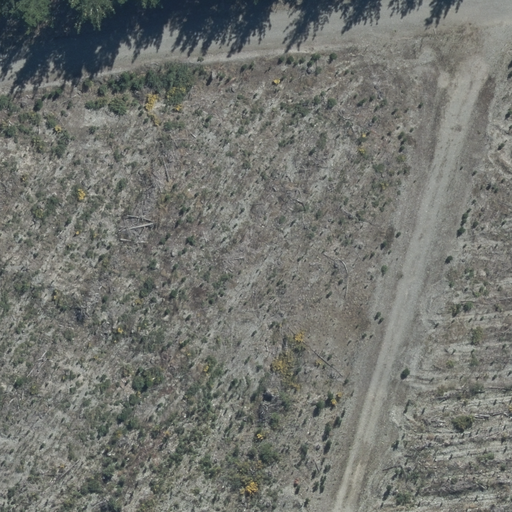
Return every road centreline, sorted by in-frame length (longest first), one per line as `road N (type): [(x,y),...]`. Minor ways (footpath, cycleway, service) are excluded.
road 1 (unclassified): [(494,1),(338,511)]
road 2 (unclassified): [(0,69),(494,1)]
